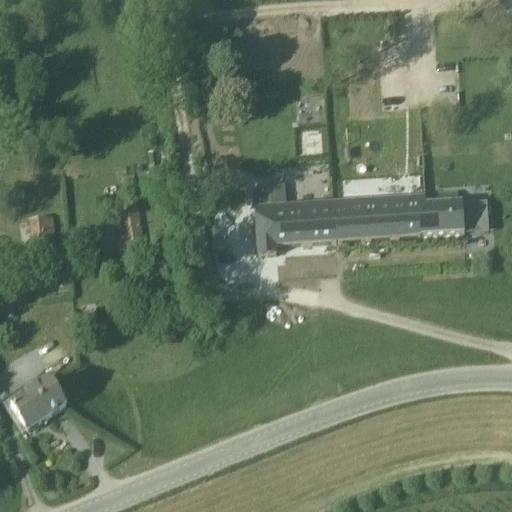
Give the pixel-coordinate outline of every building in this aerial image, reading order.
[(134,177),(123,177),(124,185),(135,184),(134,177)] [(276,251),(424,242),(464,239),(462,207),(425,209),(425,200),(285,209),(284,188),(256,190),(257,211),(253,211),(256,261),(277,259),(276,251)] [(53,220),(28,223),(32,263),(57,260),(53,220)] [(132,254),(129,236),(100,241),(103,259),(132,254)] [(177,253),(164,255),(166,268),(179,266),(177,253)] [(0,312),(0,320),(0,322),(13,320),(12,311),(0,312)] [(10,412),(27,438),(66,412),(49,386),(10,412)]
